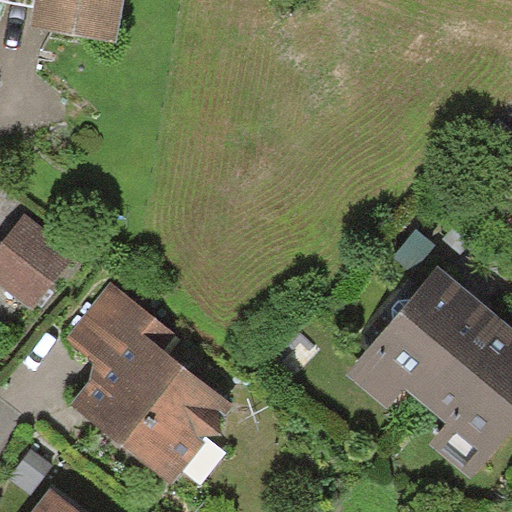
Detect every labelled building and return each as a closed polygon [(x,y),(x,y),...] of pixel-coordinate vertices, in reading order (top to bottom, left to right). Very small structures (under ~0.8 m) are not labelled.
[(123,0),(38,0),(33,33),(116,46),(123,0)] [(75,257),(25,217),(0,247),(0,287),(31,312),(75,257)] [(424,408),(497,322),(439,273),(350,378),(388,410),(404,391),(424,408)] [(180,340),(109,283),(64,340),(101,370),(70,408),(171,488),(235,409),(167,355),(180,340)] [(431,446),(471,479),(511,430),(511,334),(497,322),(424,408),(447,427),(431,446)] [(31,496),(53,467),(31,451),(10,480),(31,496)] [(83,511),(53,488),(34,511),(83,511)]
